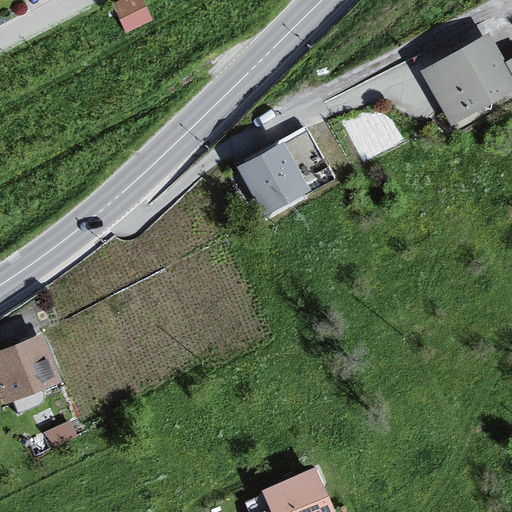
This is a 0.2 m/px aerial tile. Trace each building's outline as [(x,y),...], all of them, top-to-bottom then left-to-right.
[(143,0),(124,0),(114,5),(128,33),(153,20),(143,0)] [(489,32),(420,69),(451,128),(511,89),(511,57),(503,63),(489,32)] [(285,131),(298,155),(316,146),(304,121),(285,131)] [(284,144),(236,165),(254,203),(265,205),(271,212),(303,193),(304,190),(284,144)] [(44,332),(0,348),(0,387),(5,401),(62,380),(44,332)] [(334,511),(315,468),(262,491),(270,510),(264,511),(334,511)]
